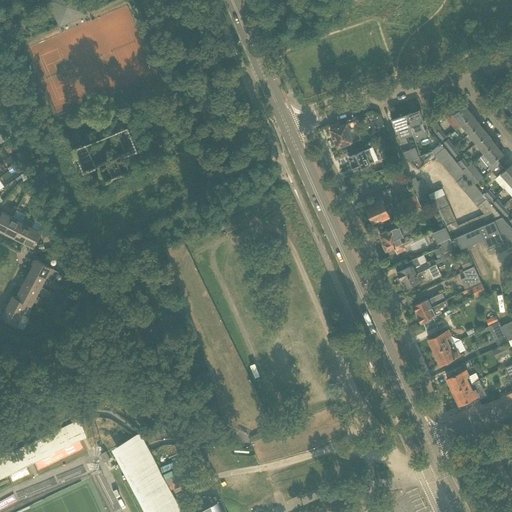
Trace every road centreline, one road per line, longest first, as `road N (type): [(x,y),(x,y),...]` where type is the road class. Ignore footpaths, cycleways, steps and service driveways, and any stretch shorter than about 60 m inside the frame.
road 1 (secondary): [(428,443),(287,128)]
road 2 (residential): [(287,128),(459,70)]
road 3 (secondary): [(287,128),(231,0)]
road 4 (track): [(276,146),(226,175),(210,173),(195,163),(176,123)]
